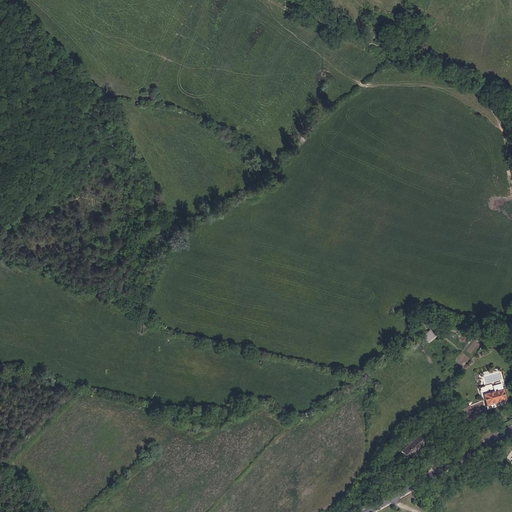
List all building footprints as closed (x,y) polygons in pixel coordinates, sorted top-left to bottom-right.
[(422,335),(428,342),(434,338),(429,330),(422,335)] [(433,341),(427,344),(434,357),(441,354),(433,341)] [(511,356),(507,353),(502,361),(507,363),(511,356)] [(503,388),(483,392),(486,403),(491,402),(491,404),(505,400),(503,388)] [(461,410),(467,421),(474,416),(468,405),(461,410)] [(400,452),(408,460),(423,445),(415,437),(400,452)]
